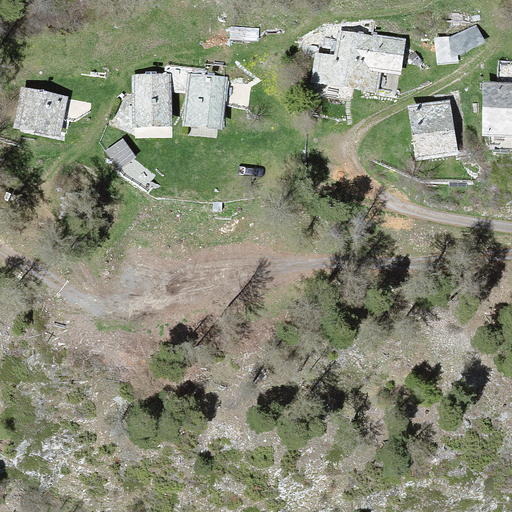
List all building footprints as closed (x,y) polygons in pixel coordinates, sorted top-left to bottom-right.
[(437,34),(439,55),(484,51),(482,29),(437,34)] [(337,59),(317,56),(313,80),(373,90),(377,67),(398,70),(402,42),(341,33),(337,59)] [(167,76),(135,77),(135,124),(168,123),(167,76)] [(225,80),(190,76),(186,122),(220,126),(225,80)] [(511,86),(485,87),(485,132),(511,132),(511,86)] [(65,100),(25,91),(17,125),(57,134),(65,100)] [(448,105),(412,110),(418,154),(454,149),(448,105)]
